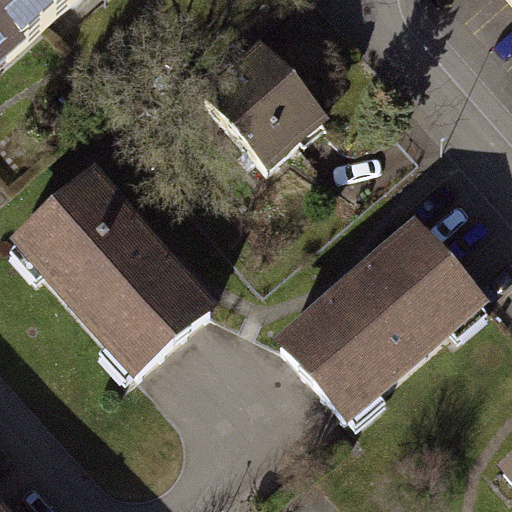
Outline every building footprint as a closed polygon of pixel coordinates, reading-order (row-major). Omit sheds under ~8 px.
[(0,0),(0,73),(83,0),(0,0)] [(268,182),(329,129),(260,49),(199,102),(268,182)] [(133,390),(218,316),(94,174),(8,248),(133,390)] [(347,435),(490,312),(415,226),(272,349),(347,435)] [(511,463),(498,476),(511,491),(511,463)]
